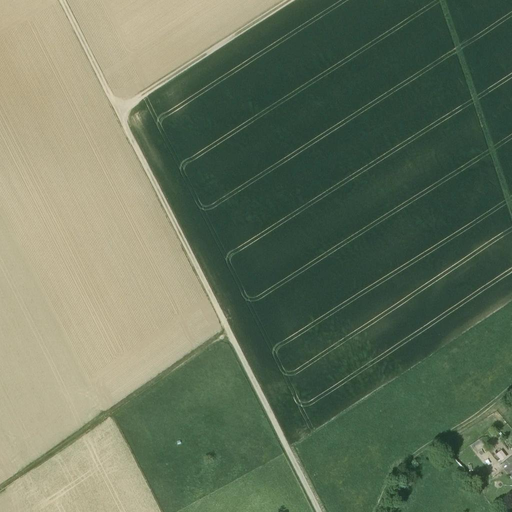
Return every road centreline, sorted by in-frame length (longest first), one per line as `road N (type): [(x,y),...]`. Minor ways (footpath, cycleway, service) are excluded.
road 1 (track): [(319,511),(61,0)]
road 2 (track): [(228,328),(0,491)]
road 3 (track): [(511,209),(442,0)]
road 4 (track): [(118,110),(289,0)]
road 5 (track): [(511,385),(394,472),(378,511)]
